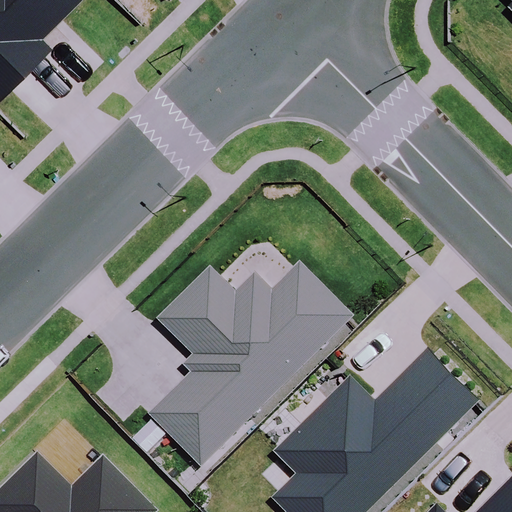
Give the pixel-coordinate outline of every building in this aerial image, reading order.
[(0,0),(0,91),(3,95),(54,45),(44,35),(79,0),(0,0)] [(210,361),(158,412),(208,463),(358,316),(307,264),(280,291),(279,293),(260,273),(242,290),(219,267),(167,317),(210,361)] [(357,376),(283,448),(307,472),(282,496),(297,511),(370,511),(486,399),(435,348),(382,401),(357,376)] [(159,511),(164,508),(111,455),(79,486),(46,453),(0,498),(0,510),(0,511),(159,511)] [(511,511),(511,486),(485,511),(450,511),(443,505),(435,511),(511,511)]
